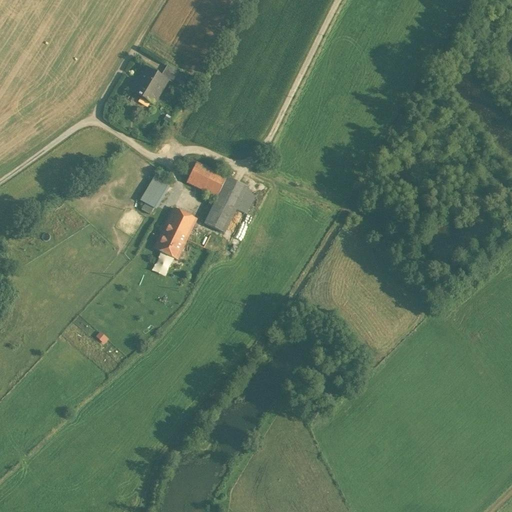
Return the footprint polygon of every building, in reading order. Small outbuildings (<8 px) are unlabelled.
[(179,72),(168,66),(161,76),(168,80),(172,83),(179,72)] [(146,68),(132,92),(153,105),(168,80),(161,76),(146,68)] [(197,163),(190,160),(183,174),(190,177),(197,163)] [(227,178),(197,163),(190,177),(187,184),(216,199),(227,178)] [(158,177),(142,202),(145,204),(154,209),(168,184),(158,177)] [(216,199),(203,224),(223,234),(236,207),(246,188),(227,178),(216,199)] [(83,197),(94,190),(89,182),(78,190),(83,197)] [(257,193),(246,188),(236,207),(247,213),(257,193)] [(154,209),(145,204),(142,210),(150,214),(154,209)] [(196,220),(174,209),(154,248),(176,259),(196,220)] [(104,345),(108,339),(98,332),(94,337),(104,345)]
